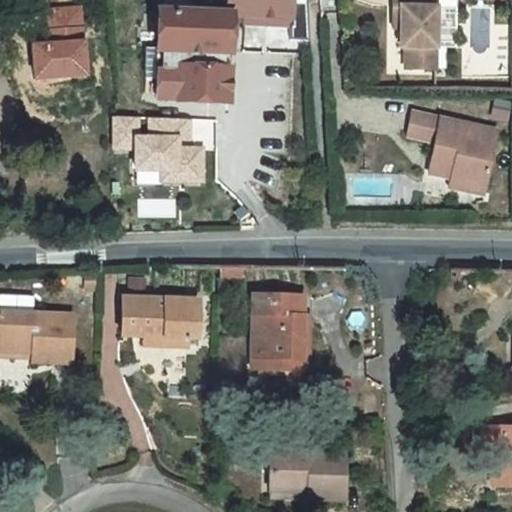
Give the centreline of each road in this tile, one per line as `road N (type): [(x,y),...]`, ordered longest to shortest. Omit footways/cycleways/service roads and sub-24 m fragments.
road 1 (residential): [(0,260),(383,248)]
road 2 (residential): [(406,511),(383,248)]
road 3 (residential): [(61,511),(114,492),(173,503),(182,511)]
road 4 (residential): [(383,248),(511,249)]
